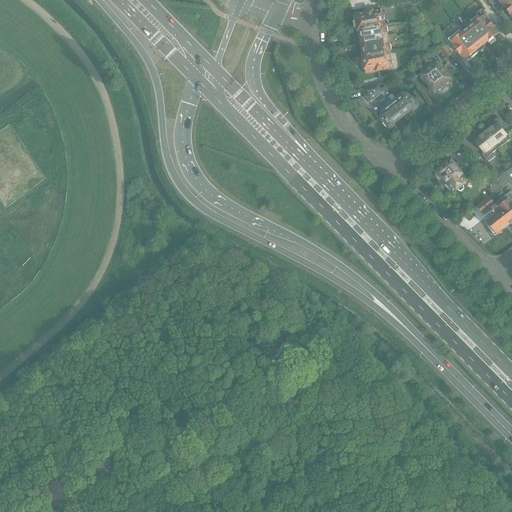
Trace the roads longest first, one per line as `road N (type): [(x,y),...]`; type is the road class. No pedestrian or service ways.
road 1 (primary): [(97,0),(153,71),(165,153),(186,194),(338,282),(427,349)]
road 2 (primary): [(218,101),(511,400)]
road 3 (primary): [(427,349),(345,269),(199,184),(183,150),(196,78)]
road 4 (primary): [(511,370),(305,160)]
road 5 (residential): [(386,168),(329,102),(311,16)]
road 6 (tertiary): [(305,160),(258,82),(258,57),(279,13)]
road 7 (residential): [(386,168),(511,68)]
road 8 (residential): [(498,275),(386,168)]
road 9 (primary): [(305,160),(216,71)]
road 10 (primary): [(511,436),(427,349)]
